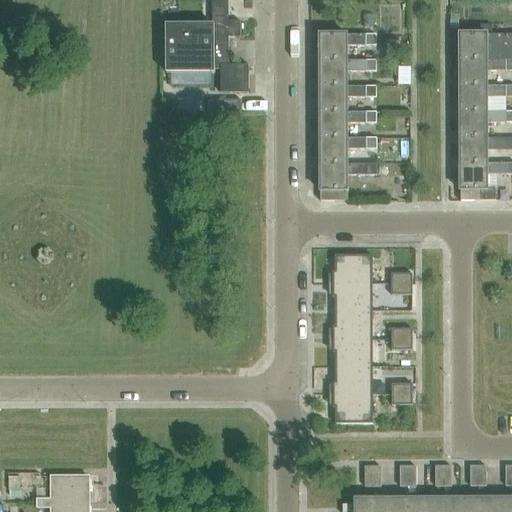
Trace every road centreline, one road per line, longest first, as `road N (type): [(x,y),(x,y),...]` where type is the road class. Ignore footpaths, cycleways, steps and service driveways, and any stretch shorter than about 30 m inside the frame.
road 1 (residential): [(0,389),(286,388)]
road 2 (residential): [(511,448),(462,448),(461,222)]
road 3 (residential): [(286,224),(284,0)]
road 4 (residential): [(286,224),(461,222)]
road 5 (residential): [(286,388),(286,224)]
road 6 (residential): [(287,511),(286,388)]
